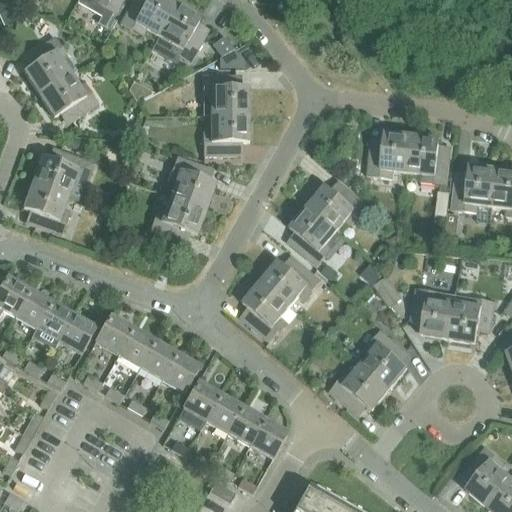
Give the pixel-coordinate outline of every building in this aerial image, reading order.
[(95,0),(93,5),(115,18),(125,0),(95,0)] [(145,33),(158,40),(177,7),(164,0),(149,0),(146,5),(138,0),(134,0),(119,27),(142,39),(145,33)] [(7,2),(0,5),(0,20),(4,27),(16,20),(7,2)] [(177,7),(158,40),(170,47),(167,54),(189,66),(205,38),(194,32),(201,21),(177,7)] [(23,75),(38,98),(70,78),(62,66),(68,62),(54,40),(27,58),(34,68),(23,75)] [(70,78),(38,98),(53,121),(64,114),(71,125),(98,107),(84,86),(78,90),(70,78)] [(210,105),(210,119),(248,119),(248,91),(235,92),(235,79),(202,79),(202,105),(210,105)] [(248,119),(210,119),(210,134),(203,134),(203,159),(235,159),(235,146),(248,146),(248,119)] [(393,176),(407,177),(412,139),(384,136),(383,149),(370,148),(367,180),(392,183),(393,176)] [(412,139),(407,177),(422,179),(421,186),(446,189),(450,157),(437,155),(439,142),(412,139)] [(41,161),(32,186),(68,200),(80,204),(93,166),(53,152),(49,163),(41,161)] [(175,187),(170,200),(205,213),(215,188),(203,183),(207,171),(177,160),(168,184),(175,187)] [(478,209),(492,211),(496,173),(469,170),(468,183),(455,181),(451,214),(477,217),(478,209)] [(492,211),(506,213),(505,220),(511,220),(511,175),(496,173),(492,211)] [(68,200),(32,186),(23,212),(35,217),(30,229),(61,240),(70,216),(63,213),(68,200)] [(325,190),(307,211),(336,235),(346,224),(351,229),(368,209),(343,189),(335,198),(325,190)] [(205,213),(170,200),(165,214),(158,211),(149,235),(179,246),(184,235),(196,239),(205,213)] [(336,235),(307,211),(290,232),(300,240),(292,250),(316,271),(342,240),(336,235)] [(278,265),(260,286),(289,311),(299,300),(304,304),(321,285),(296,264),(288,274),(278,265)] [(328,268),(322,275),(332,283),(338,276),(328,268)] [(0,279),(0,318),(2,314),(13,320),(29,293),(6,281),(6,282),(1,279),(0,279)] [(374,289),(389,311),(401,303),(386,281),(374,289)] [(289,311),(260,286),(243,307),(253,316),(245,325),(269,346),(286,326),(280,322),(289,311)] [(421,339),(448,344),(454,306),(440,304),(441,297),(416,292),(410,324),(423,326),(421,339)] [(29,293),(13,320),(36,333),(51,306),(29,293)] [(448,344),(475,348),(477,336),(489,338),(495,306),(469,301),(468,309),(454,306),(448,344)] [(511,303),(503,316),(511,321),(511,303)] [(36,333),(31,342),(53,354),(58,346),(73,319),(51,306),(36,333)] [(73,319),(58,346),(80,359),(96,332),(73,319)] [(94,346),(116,359),(132,332),(110,319),(94,346)] [(116,359),(139,372),(154,345),(132,332),(116,359)] [(369,358),(360,370),(390,394),(407,373),(397,365),(405,355),(380,334),(364,354),(369,358)] [(139,372),(161,384),(177,357),(154,345),(139,372)] [(6,352),(1,360),(15,369),(20,360),(6,352)] [(177,357),(161,384),(184,397),(199,370),(177,357)] [(28,365),(23,373),(38,381),(42,373),(28,365)] [(390,394),(360,370),(351,381),(345,376),(329,396),(354,416),(362,407),(372,415),(390,394)] [(50,378),(46,386),(60,394),(65,386),(50,378)] [(86,378),(82,386),(92,392),(96,395),(101,386),(86,378)] [(182,412),(204,425),(220,398),(197,385),(182,412)] [(109,391),(104,399),(119,407),(123,399),(109,391)] [(48,394),(39,408),(48,413),(56,398),(48,394)] [(220,398),(204,425),(227,438),(242,411),(220,398)] [(131,404),(126,412),(141,420),(145,412),(131,404)] [(242,411),(227,438),(249,451),(265,424),(242,411)] [(35,417),(27,431),(35,436),(43,421),(35,417)] [(154,417),(149,425),(163,433),(168,425),(154,417)] [(265,424),(249,451),(271,463),(287,436),(265,424)] [(22,439),(14,453),(22,458),(30,443),(22,439)] [(174,444),(169,452),(184,461),(188,453),(174,444)] [(466,494),(487,511),(511,482),(500,473),(505,468),(485,451),(464,476),(474,484),(466,494)] [(196,458),(192,466),(206,474),(211,466),(196,458)] [(10,461),(1,475),(10,480),(18,465),(10,461)] [(219,471),(214,479),(228,487),(233,479),(219,471)] [(511,511),(511,483),(511,482),(487,511),(486,511),(511,511)] [(241,484),(237,492),(251,501),(256,493),(241,484)] [(235,497),(214,486),(208,496),(229,508),(235,497)] [(314,492),(308,489),(294,511),(359,511),(318,488),(316,488),(314,492)] [(9,497),(4,505),(16,511),(19,511),(23,505),(9,497)]
